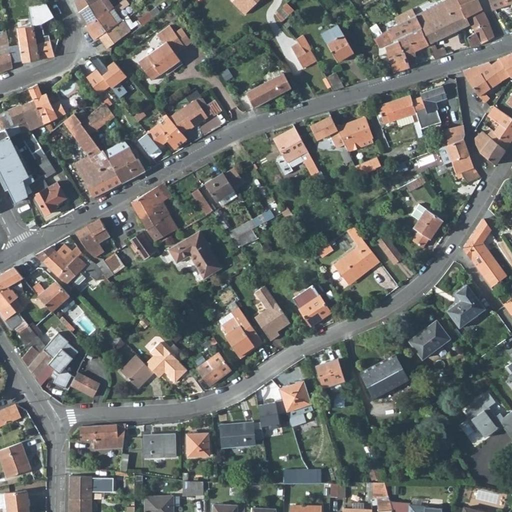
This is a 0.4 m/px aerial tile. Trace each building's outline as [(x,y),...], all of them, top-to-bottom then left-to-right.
[(74,0),(79,12),(96,0),(74,0)] [(96,0),(79,12),(87,25),(113,7),(108,0),(96,0)] [(85,26),(94,39),(99,36),(122,19),(117,12),(129,4),(126,0),(122,0),(113,7),(87,25),(85,26)] [(233,0),(232,1),(244,14),(249,10),(247,5),(251,0),(253,0),(256,3),(258,0),(233,0)] [(251,0),(247,5),(249,10),(256,3),(253,0),(251,0)] [(429,46),(435,58),(446,55),(443,47),(438,49),(434,41),(470,24),(475,33),(467,37),(470,47),(481,44),(494,37),(489,23),(482,9),(466,18),(461,8),(457,0),(445,0),(415,15),(428,44),(429,46)] [(457,0),(461,8),(466,18),(482,9),(478,0),(457,0)] [(511,0),(488,0),(491,9),(493,9),(510,4),(511,7),(511,0)] [(39,59),(54,56),(53,54),(48,35),(44,36),(41,23),(53,16),(46,3),(29,6),(30,7),(39,59)] [(275,14),(282,21),(294,10),(286,3),(275,14)] [(14,8),(23,61),(39,59),(30,7),(29,6),(14,8)] [(138,24),(140,27),(160,12),(156,6),(135,21),(138,24)] [(122,19),(130,30),(135,26),(133,23),(128,16),(127,15),(122,19)] [(408,34),(415,50),(428,44),(415,15),(400,22),(398,24),(386,29),(387,30),(392,41),(397,39),(408,34)] [(99,36),(107,47),(130,31),(130,30),(122,19),(99,36)] [(284,24),(287,28),(292,23),(289,20),(284,24)] [(321,34),(337,61),(345,57),(344,54),(352,50),(338,24),(321,34)] [(138,61),(151,80),(165,70),(170,67),(173,70),(182,64),(180,60),(175,53),(185,47),(175,33),(170,25),(157,34),(163,43),(138,61)] [(365,31),(369,38),(373,36),(373,35),(369,28),(365,31)] [(191,42),(181,29),(175,33),(185,47),(191,42)] [(374,38),(379,47),(385,45),(392,41),(387,30),(381,33),(379,35),(375,38),(374,38)] [(0,72),(13,67),(12,62),(10,53),(8,38),(6,31),(2,32),(3,34),(0,35),(0,72)] [(390,58),(394,71),(417,64),(415,52),(415,50),(408,34),(397,39),(398,41),(386,46),(390,58)] [(298,43),(306,52),(310,50),(311,49),(302,35),(296,39),(298,43)] [(291,47),(297,57),(306,52),(298,43),(291,47)] [(415,50),(415,52),(429,46),(428,44),(415,50)] [(379,57),(386,60),(390,58),(386,46),(385,45),(379,47),(379,57)] [(297,57),(303,68),(316,60),(310,50),(306,52),(297,57)] [(498,60),(508,76),(511,72),(511,53),(497,59),(498,60)] [(489,61),(463,70),(478,96),(485,102),(489,97),(484,91),(508,76),(498,60),(491,64),(489,61)] [(119,81),(127,76),(114,61),(106,67),(103,64),(97,69),(109,84),(112,87),(119,98),(127,92),(119,81)] [(97,69),(86,77),(98,93),(109,84),(97,69)] [(246,92),(253,107),(262,103),(291,87),(283,72),(246,92)] [(325,77),(333,90),(344,87),(336,72),(325,77)] [(34,100),(45,123),(48,122),(58,118),(58,117),(66,113),(60,101),(52,105),(46,93),(42,95),(38,84),(29,88),(34,100)] [(436,101),(447,97),(443,85),(420,93),(422,96),(412,99),(421,128),(441,122),(437,109),(438,109),(436,101)] [(419,137),(423,136),(421,128),(412,99),(410,95),(379,105),(384,123),(396,119),(412,114),(414,121),(419,137)] [(21,105),(31,129),(45,123),(34,100),(21,105)] [(169,118),(181,132),(190,126),(190,127),(207,116),(196,100),(169,118)] [(80,122),(89,134),(115,116),(105,102),(81,121),(80,122)] [(0,127),(1,129),(5,128),(18,124),(21,132),(21,133),(31,129),(21,105),(21,104),(20,104),(0,112),(0,127)] [(487,115),(499,124),(494,132),(509,144),(511,139),(511,117),(494,106),(487,115)] [(134,116),(137,121),(146,115),(142,110),(134,116)] [(75,163),(93,196),(121,182),(108,156),(104,151),(103,150),(101,151),(99,148),(89,134),(80,122),(81,121),(74,113),(64,121),(89,156),(75,163)] [(166,140),(174,149),(175,149),(187,139),(181,132),(169,118),(166,114),(162,117),(165,119),(159,124),(169,137),(166,139),(166,140)] [(414,121),(412,114),(396,119),(399,127),(414,121)] [(345,144),(336,126),(331,115),(311,125),(317,139),(326,135),(330,133),(332,138),(337,148),(345,144)] [(365,116),(336,126),(345,144),(346,147),(371,138),(373,137),(365,116)] [(45,123),(51,132),(54,129),(48,122),(45,123)] [(21,132),(18,124),(5,128),(10,137),(21,132)] [(138,140),(149,154),(159,147),(164,142),(166,140),(166,139),(169,137),(159,124),(147,133),(138,140)] [(449,144),(463,138),(465,134),(465,131),(464,125),(445,129),(449,144)] [(315,173),(319,171),(295,127),(274,138),(283,155),(276,159),(285,174),(293,170),(291,167),(288,161),(301,154),(304,160),(312,175),(315,173)] [(0,149),(9,168),(19,163),(26,177),(28,176),(10,137),(5,128),(1,129),(0,129),(0,149)] [(483,131),(473,139),(480,152),(495,164),(509,144),(494,132),(490,137),(487,134),(483,131)] [(23,138),(29,148),(38,143),(32,132),(23,138)] [(371,138),(346,147),(347,149),(348,151),(373,142),(371,138)] [(467,182),(480,177),(474,167),(463,138),(449,144),(446,145),(452,161),(458,178),(463,176),(467,182)] [(108,156),(121,182),(135,175),(145,170),(138,157),(137,158),(129,145),(124,140),(107,149),(104,144),(99,148),(101,151),(103,150),(104,151),(108,156)] [(29,148),(35,158),(45,153),(38,143),(29,148)] [(452,161),(446,145),(438,148),(444,164),(452,161)] [(149,154),(153,159),(162,151),(159,147),(149,154)] [(8,187),(13,198),(28,196),(27,195),(25,186),(34,180),(31,174),(28,176),(26,177),(19,163),(9,168),(0,149),(0,178),(0,179),(2,182),(5,181),(8,187)] [(352,160),(348,151),(347,149),(342,152),(347,162),(348,161),(352,160)] [(44,174),(46,177),(55,171),(45,153),(35,158),(42,169),(44,174)] [(301,154),(288,161),(291,167),(304,160),(301,154)] [(377,156),(355,165),(359,176),(366,173),(374,169),(377,174),(389,168),(387,162),(380,165),(377,156)] [(377,174),(380,181),(408,168),(404,161),(389,168),(377,174)] [(234,167),(224,174),(233,188),(243,182),(234,167)] [(366,173),(368,178),(377,174),(374,169),(366,173)] [(319,180),(325,178),(321,170),(319,171),(315,173),(319,180)] [(219,200),(234,190),(233,188),(224,174),(223,172),(211,180),(213,182),(207,186),(216,201),(219,200)] [(32,192),(34,195),(48,187),(43,178),(46,177),(44,174),(34,180),(25,186),(27,195),(32,192)] [(409,190),(426,181),(423,175),(406,184),(409,190)] [(406,184),(404,180),(396,184),(398,188),(406,184)] [(34,195),(45,214),(56,208),(54,204),(66,198),(57,182),(48,187),(34,195)] [(158,186),(166,199),(172,195),(164,182),(158,186)] [(131,202),(138,215),(163,200),(166,199),(158,186),(131,202)] [(234,190),(219,200),(222,205),(238,195),(234,190)] [(212,210),(209,206),(202,195),(196,199),(207,214),(212,210)] [(138,215),(146,229),(155,240),(177,229),(165,203),(163,200),(138,215)] [(423,247),(429,238),(430,239),(443,219),(419,203),(411,214),(419,220),(414,227),(419,231),(412,240),(423,247)] [(298,222),(286,205),(280,210),(282,213),(291,226),(298,222)] [(223,215),(218,209),(214,213),(218,218),(223,215)] [(274,217),(270,209),(252,219),(257,226),(274,217)] [(100,218),(87,225),(98,242),(110,235),(100,218)] [(252,219),(228,232),(233,239),(252,229),(255,227),(257,226),(252,219)] [(484,219),(482,219),(462,248),(491,287),(507,275),(483,242),(491,230),(484,219)] [(98,242),(87,225),(75,232),(87,249),(94,257),(103,251),(98,242)] [(372,267),(380,261),(364,241),(354,226),(348,230),(347,230),(358,246),(334,264),(347,281),(370,264),(372,267)] [(252,229),(233,239),(238,246),(256,237),(252,229)] [(221,267),(200,231),(169,249),(177,262),(189,255),(203,278),(221,267)] [(144,258),(154,251),(141,232),(131,240),(144,258)] [(403,257),(385,234),(376,241),(394,264),(403,257)] [(77,246),(74,242),(61,255),(64,259),(77,246)] [(317,250),(322,257),(333,249),(329,242),(317,250)] [(51,246),(35,255),(42,261),(55,249),(51,246)] [(61,255),(55,249),(42,261),(58,276),(77,257),(81,252),(77,246),(64,259),(61,255)] [(125,266),(115,252),(104,260),(114,274),(125,266)] [(83,255),(79,259),(77,257),(58,276),(66,284),(72,278),(78,284),(88,274),(96,281),(104,274),(106,276),(107,278),(114,274),(104,260),(104,259),(96,264),(86,257),(83,255)] [(370,264),(347,281),(349,284),(372,267),(370,264)] [(8,285),(23,277),(14,266),(0,274),(0,289),(19,313),(24,309),(15,298),(18,296),(12,288),(11,289),(8,285)] [(38,295),(52,311),(58,305),(70,295),(56,281),(45,290),(39,282),(32,288),(38,295)] [(467,284),(456,292),(461,300),(447,310),(460,327),(485,308),(467,284)] [(290,322),(265,285),(255,292),(267,309),(255,317),(271,340),(279,334),(277,331),(290,322)] [(310,325),(331,312),(313,285),(292,298),(310,325)] [(19,313),(0,289),(0,311),(6,319),(8,323),(12,328),(14,326),(21,320),(17,315),(19,313)] [(70,295),(58,305),(65,312),(75,303),(75,300),(70,295)] [(511,297),(503,304),(504,306),(511,315),(511,314),(511,297)] [(232,312),(238,307),(235,303),(229,307),(232,312)] [(228,333),(225,335),(240,358),(256,347),(250,339),(257,334),(239,307),(238,307),(232,312),(231,312),(235,317),(223,325),(222,325),(228,333)] [(220,320),(223,325),(235,317),(231,312),(220,320)] [(14,326),(18,332),(29,325),(19,313),(17,315),(21,320),(14,326)] [(68,323),(62,317),(59,319),(65,325),(68,323)] [(436,320),(410,340),(423,358),(449,337),(436,320)] [(72,332),(74,330),(68,323),(65,325),(72,332)] [(29,325),(18,332),(29,349),(32,345),(40,352),(43,349),(46,346),(29,325)] [(120,339),(120,338),(109,327),(101,334),(114,347),(116,345),(120,339)] [(463,336),(456,327),(453,330),(459,339),(463,336)] [(55,369),(52,372),(57,376),(55,379),(54,383),(65,388),(72,375),(64,368),(79,351),(69,342),(69,341),(59,332),(46,346),(43,349),(53,358),(48,364),(55,369)] [(250,339),(256,347),(263,342),(257,334),(250,339)] [(214,337),(209,340),(213,346),(213,345),(217,342),(214,337)] [(120,349),(125,343),(120,339),(116,345),(119,348),(120,349)] [(209,340),(202,346),(205,351),(213,346),(209,340)] [(187,369),(180,362),(160,342),(150,352),(154,355),(146,363),(159,376),(168,368),(170,370),(168,372),(177,380),(187,369)] [(29,349),(22,358),(28,367),(40,352),(32,345),(29,349)] [(213,346),(192,361),(197,367),(218,352),(213,345),(213,346)] [(48,364),(53,358),(43,349),(40,352),(28,367),(40,386),(51,374),(52,372),(55,369),(48,364)] [(209,385),(231,370),(218,352),(197,367),(209,385)] [(375,399),(409,380),(395,354),(361,372),(375,399)] [(120,370),(138,388),(154,372),(136,355),(120,370)] [(337,359),(316,366),(323,387),(329,385),(335,395),(334,406),(344,407),(345,393),(339,382),(344,380),(337,359)] [(100,384),(78,372),(76,377),(71,385),(93,396),(100,384)] [(76,377),(72,375),(65,388),(69,390),(71,385),(76,377)] [(287,411),(311,403),(303,380),(279,388),(287,411)] [(511,410),(503,417),(500,413),(496,416),(489,406),(495,401),(489,392),(484,396),(483,395),(476,400),(477,401),(465,410),(471,419),(468,421),(475,432),(479,429),(485,437),(502,424),(511,437),(511,410)] [(16,403),(0,410),(0,425),(21,416),(16,403)] [(311,403),(287,411),(288,414),(312,406),(311,403)] [(261,423),(253,423),(253,422),(220,424),(222,447),(255,444),(254,438),(263,437),(261,423)] [(123,447),(126,426),(126,423),(81,426),(81,439),(94,438),(95,449),(123,447)] [(208,432),(197,433),(196,437),(187,437),(188,456),(210,455),(208,432)] [(144,457),(176,456),(175,433),(163,433),(163,436),(144,436),(144,457)] [(31,469),(21,442),(0,449),(0,457),(7,478),(31,469)] [(121,470),(126,471),(129,454),(123,453),(121,470)] [(321,469),(283,469),(283,482),(321,482),(321,469)] [(495,472),(502,477),(505,474),(498,469),(495,472)] [(92,478),(92,477),(82,476),(74,476),(69,476),(69,499),(92,499),(92,492),(114,492),(114,478),(92,478)] [(183,480),(183,494),(204,494),(203,482),(183,480)] [(378,511),(392,511),(389,500),(387,490),(385,483),(384,482),(373,482),(373,497),(377,497),(378,511)] [(339,483),(331,483),(330,496),(338,496),(339,483)] [(468,498),(470,488),(463,487),(461,496),(468,498)] [(29,511),(27,490),(5,493),(7,507),(7,511),(29,511)] [(144,511),(173,511),(173,505),(173,496),(173,495),(145,496),(145,510),(144,510),(144,511)] [(91,511),(92,499),(69,499),(68,511),(91,511)] [(441,511),(442,507),(410,504),(411,502),(389,500),(392,511),(441,511)] [(244,511),(245,502),(237,502),(237,505),(214,503),(213,511),(244,511)]
